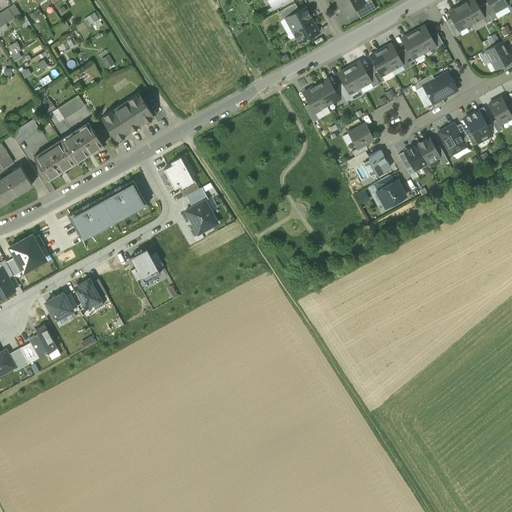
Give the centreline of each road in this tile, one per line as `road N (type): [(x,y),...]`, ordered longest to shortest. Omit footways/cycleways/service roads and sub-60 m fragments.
road 1 (track): [(181,131),(426,511)]
road 2 (residential): [(341,39),(139,156)]
road 3 (residential): [(171,211),(168,220),(18,303),(8,319)]
road 4 (residential): [(139,156),(0,230)]
